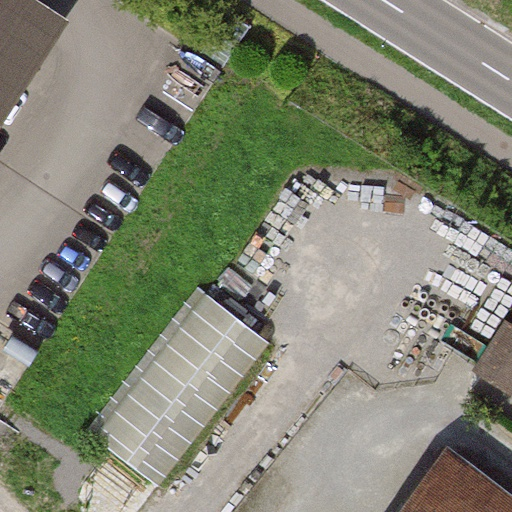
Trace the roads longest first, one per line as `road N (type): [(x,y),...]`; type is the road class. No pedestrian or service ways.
road 1 (track): [(308,511),(386,437),(434,412),(511,456)]
road 2 (primary): [(511,80),(391,0)]
